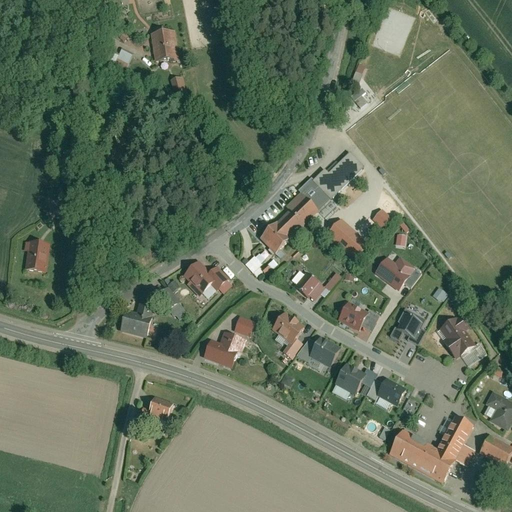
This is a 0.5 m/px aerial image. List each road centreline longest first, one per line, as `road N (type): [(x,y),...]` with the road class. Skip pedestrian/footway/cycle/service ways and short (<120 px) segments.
road 1 (secondary): [(73,348),(225,392),(459,511)]
road 2 (residential): [(215,243),(292,178),(325,109),(346,0)]
road 3 (residential): [(443,391),(256,287),(215,243)]
road 4 (residential): [(73,348),(90,319),(215,243)]
